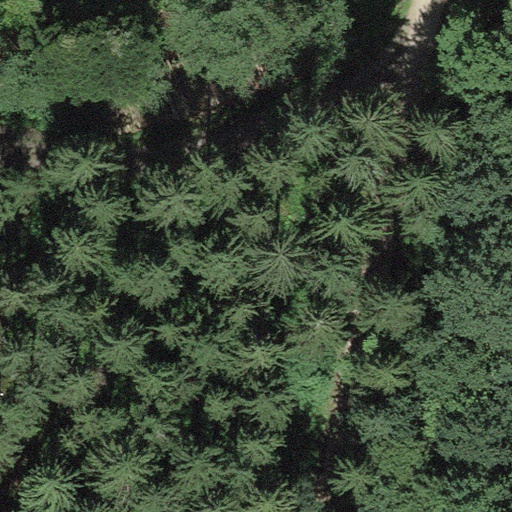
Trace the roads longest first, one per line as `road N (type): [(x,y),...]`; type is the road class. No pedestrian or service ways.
road 1 (track): [(315,511),(401,70),(422,0)]
road 2 (track): [(401,70),(285,128),(95,165),(0,148)]
